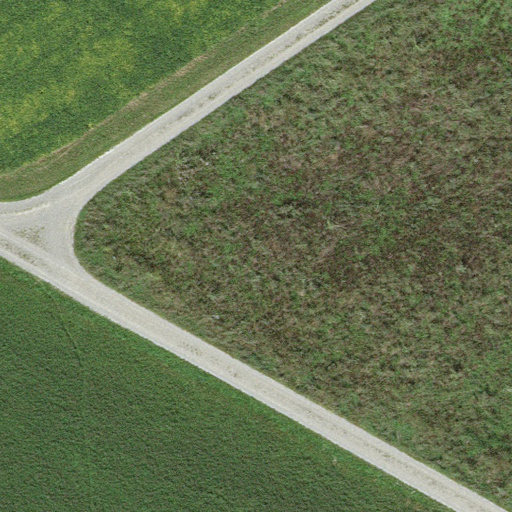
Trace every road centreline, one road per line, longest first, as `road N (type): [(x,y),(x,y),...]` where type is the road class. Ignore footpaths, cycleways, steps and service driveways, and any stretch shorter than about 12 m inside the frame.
road 1 (track): [(478,511),(0,241)]
road 2 (track): [(6,245),(364,0)]
